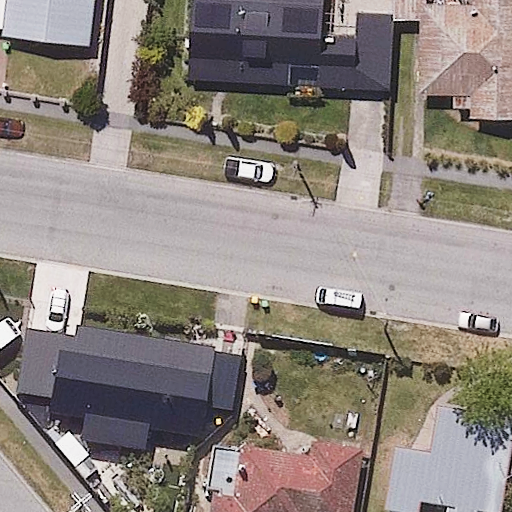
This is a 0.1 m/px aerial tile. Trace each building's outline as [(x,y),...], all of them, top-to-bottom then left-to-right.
[(0,0),(0,23),(95,32),(97,0),(0,0)] [(324,0),(191,0),(189,69),(398,78),(400,18),(323,15),(324,0)] [(463,0),(426,0),(424,81),(452,81),(451,105),(511,106),(511,0),(471,0),(472,0),(463,0)] [(62,393),(59,414),(103,420),(98,457),(125,462),(131,425),(200,435),(203,415),(230,419),(239,361),(48,332),(39,390),(62,393)] [(414,511),(415,500),(437,501),(436,511),(475,511),(476,502),(503,504),(507,411),(431,408),(429,448),(375,445),(372,511),(414,511)] [(358,511),(369,429),(288,418),(285,445),(213,436),(203,511),(358,511)]
